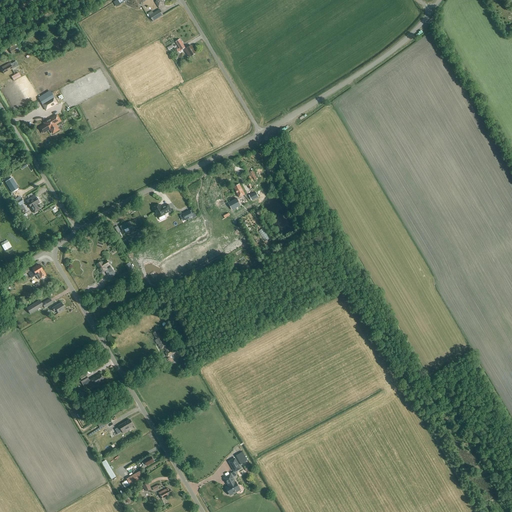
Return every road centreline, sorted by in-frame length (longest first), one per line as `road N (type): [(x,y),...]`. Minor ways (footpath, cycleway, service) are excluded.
road 1 (unclassified): [(202,511),(49,250)]
road 2 (unclassified): [(260,133),(396,47),(432,11)]
road 3 (unclassified): [(76,229),(260,133)]
road 4 (unclassified): [(260,133),(181,0)]
road 5 (unclassified): [(76,229),(0,109)]
